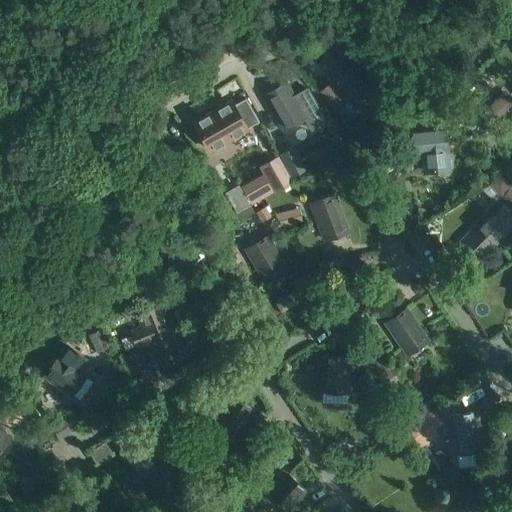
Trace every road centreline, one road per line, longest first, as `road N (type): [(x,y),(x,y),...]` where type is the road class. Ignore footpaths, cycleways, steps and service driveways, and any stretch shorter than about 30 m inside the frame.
road 1 (residential): [(236,347),(101,147),(228,70),(319,38)]
road 2 (residential): [(254,369),(422,263),(511,397)]
road 3 (residential): [(105,511),(80,474),(75,441),(236,347)]
road 4 (residential): [(353,511),(254,369)]
